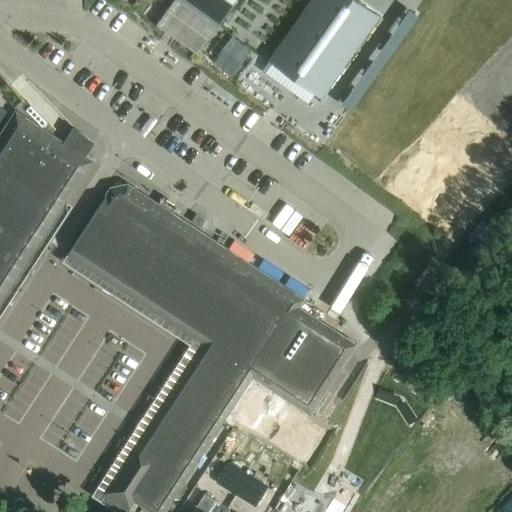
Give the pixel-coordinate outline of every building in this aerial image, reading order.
[(237,0),(195,0),(223,20),(237,0)] [(311,0),(268,61),(321,99),(380,17),(355,0),(311,0)] [(0,123),(10,110),(0,103),(0,123)] [(0,303),(12,286),(28,261),(44,236),(60,212),(76,187),(92,162),(86,158),(63,143),(17,113),(1,138),(0,138),(0,303)] [(69,135),(63,143),(86,158),(90,151),(95,144),(73,128),(69,135)] [(112,189),(68,256),(109,283),(200,344),(102,495),(128,511),(133,504),(134,504),(146,511),(164,511),(253,378),(310,416),(355,347),(299,310),(304,302),(171,214),(157,204),(129,186),(112,189)] [(162,197),(157,204),(171,214),(175,206),(168,202),(162,197)] [(0,303),(0,317),(72,207),(69,205),(66,203),(0,303)] [(201,228),(206,221),(197,215),(192,222),(201,228)] [(129,511),(134,504),(133,504),(128,511),(102,495),(200,344),(109,283),(68,256),(65,260),(63,263),(190,345),(138,426),(92,497),(94,498),(115,511),(129,511)] [(290,410),(259,390),(248,408),(266,419),(272,409),(285,418),(290,410)] [(393,416),(412,431),(430,407),(411,393),(393,416)] [(323,432),(290,410),(285,418),(284,419),(297,428),(292,437),(312,450),(323,432)] [(421,511),(466,456),(447,441),(402,497),(420,511),(421,511)] [(215,481),(256,506),(267,487),(248,475),(253,468),(231,455),(215,481)] [(204,494),(193,511),(207,511),(215,501),(205,495),(204,494)] [(511,511),(511,498),(498,511),(511,511)]
